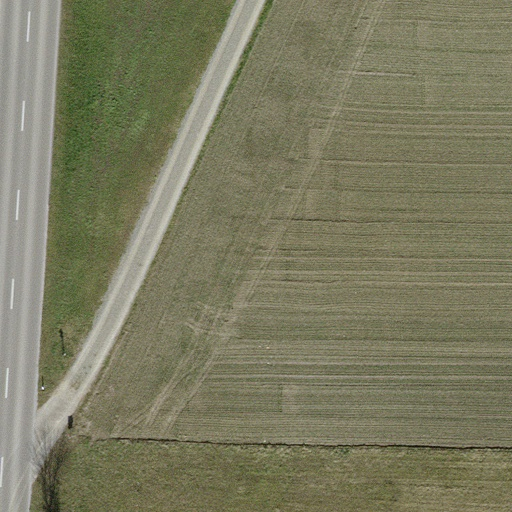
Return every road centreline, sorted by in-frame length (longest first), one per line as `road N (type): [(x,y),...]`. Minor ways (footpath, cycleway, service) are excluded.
road 1 (track): [(263,0),(94,375),(0,497)]
road 2 (tertiary): [(33,0),(0,497)]
